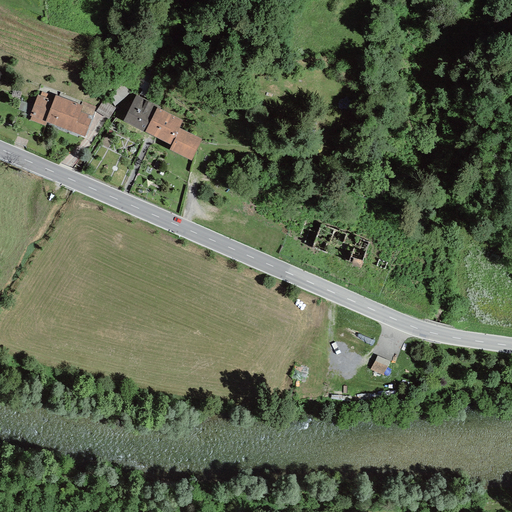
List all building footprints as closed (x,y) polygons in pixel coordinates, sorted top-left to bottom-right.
[(141,89),(138,94),(150,100),(160,78),(136,66),(128,83),(141,89)] [(130,92),(122,84),(108,95),(114,106),(130,92)] [(84,137),(96,107),(82,101),(81,105),(55,95),(55,96),(42,92),(40,96),(37,95),(29,115),(31,116),(30,120),(45,126),(46,122),(84,137)] [(123,121),(144,132),(157,107),(157,106),(136,95),(123,121)] [(103,100),(95,111),(108,120),(115,108),(103,100)] [(144,132),(171,145),(179,128),(182,121),(157,107),(144,132)] [(169,150),(191,161),(202,139),(179,128),(171,145),(169,150)] [(378,353),(372,367),(385,373),(391,359),(378,353)]
